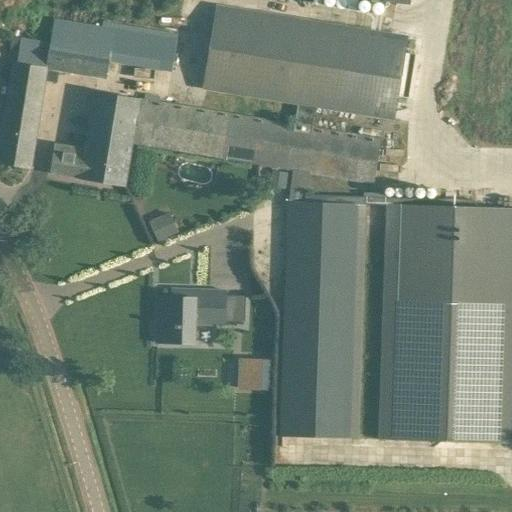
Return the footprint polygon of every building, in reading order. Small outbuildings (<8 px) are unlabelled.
[(356,10),(357,0),(386,0),(409,4),(409,0),(345,0),(347,8),(356,10)] [(53,153),(50,172),(82,177),(81,179),(125,186),(128,167),(132,144),(137,145),(224,159),(273,168),(293,171),(293,173),(309,176),(372,186),(380,138),(311,127),(314,109),(394,122),(394,119),(407,37),(407,36),(383,32),(381,31),(215,5),(209,44),(203,80),(201,90),(297,106),(294,126),(231,116),(167,105),(139,100),(97,93),(87,148),(85,159),(53,153)] [(12,62),(0,135),(0,163),(29,168),(31,169),(46,81),(48,71),(48,70),(59,72),(106,79),(109,63),(109,62),(172,72),(176,39),(102,26),(53,18),(51,33),(49,42),(20,37),(20,38),(16,63),(12,62)] [(287,174),(272,172),(271,185),(285,187),(287,174)] [(284,412),(283,437),(358,438),(358,414),(364,235),(365,207),(365,204),(386,204),(386,207),(379,439),(511,443),(511,208),(474,207),(474,200),(385,197),(306,195),(309,176),(293,173),(288,202),(288,233),(289,233),(288,287),(287,294),(284,412)] [(167,210),(146,220),(156,241),(177,231),(167,210)] [(229,290),(192,289),(172,289),(172,297),(157,297),(157,320),(164,320),(163,338),(156,338),(156,342),(198,344),(198,323),(228,324),(229,290)] [(259,388),(260,361),(239,360),(238,388),(259,388)]
